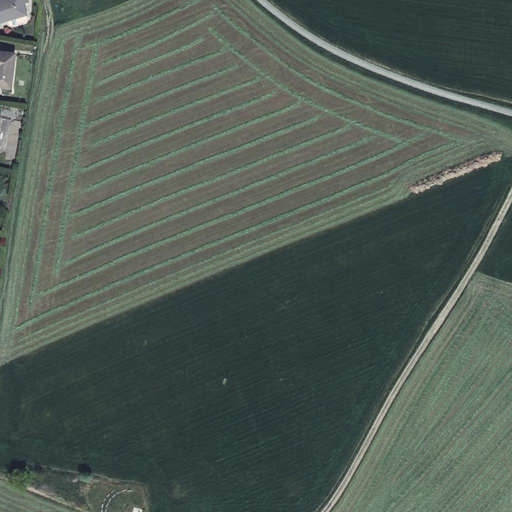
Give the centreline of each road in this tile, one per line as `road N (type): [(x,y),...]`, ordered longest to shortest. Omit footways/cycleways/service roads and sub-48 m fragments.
road 1 (track): [(511,201),(324,511)]
road 2 (unclassified): [(258,0),(354,61),(511,114)]
